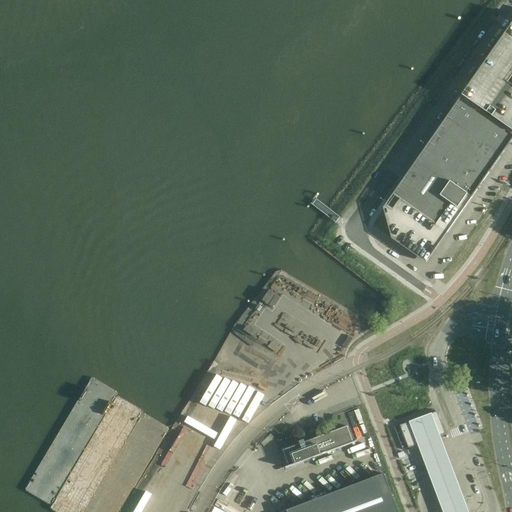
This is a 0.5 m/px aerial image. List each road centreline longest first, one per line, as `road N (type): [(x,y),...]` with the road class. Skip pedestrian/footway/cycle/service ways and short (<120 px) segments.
road 1 (unclassified): [(358,226),(511,2)]
road 2 (secondary): [(511,274),(496,365),(498,430),(511,492)]
road 3 (unclassified): [(194,511),(255,425),(351,364)]
